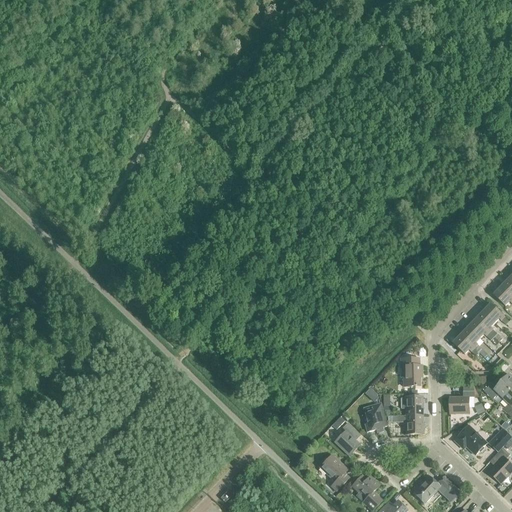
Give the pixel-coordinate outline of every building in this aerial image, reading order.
[(511,283),(509,281),(502,288),(511,298),(511,283)] [(511,298),(502,288),(494,297),(505,308),(510,304),(511,305),(511,298)] [(491,306),(483,314),(495,325),(499,321),(501,323),(502,323),(506,327),(509,324),(505,319),(491,306)] [(483,314),(476,322),(494,339),(497,336),(493,332),(491,329),(495,325),(483,314)] [(476,322),(467,330),(480,340),(484,336),(486,339),(487,338),(491,342),(494,339),(476,322)] [(467,330),(460,338),(479,355),(482,352),(478,348),(478,347),(476,345),(480,340),(467,330)] [(497,336),(494,339),(496,342),(499,344),(502,341),(497,336)] [(479,355),(460,338),(453,345),(465,356),(469,352),(471,354),(472,354),(476,358),(479,355)] [(400,361),(400,368),(402,368),(403,388),(419,388),(419,374),(421,374),(421,367),(418,367),(418,360),(400,361)] [(499,395),(504,400),(511,391),(511,378),(509,376),(498,387),(494,383),(484,393),(493,401),(499,395)] [(450,399),(451,415),(470,415),(469,399),(475,398),(475,393),(474,393),(474,388),(463,388),(463,393),(464,399),(450,399)] [(375,395),(371,399),(375,403),(379,398),(375,395)] [(405,410),(405,418),(422,418),(422,398),(405,399),(401,399),(401,410),(405,410)] [(364,426),(367,434),(376,431),(377,434),(383,432),(379,418),(384,416),(381,405),(369,408),(363,409),(365,415),(367,425),(364,426)] [(482,405),(475,408),(479,416),(486,413),(482,405)] [(405,417),(396,417),(396,424),(405,424),(405,436),(422,436),(422,418),(405,418),(405,417)] [(342,429),(345,432),(334,443),(349,457),(360,446),(355,442),(360,436),(347,424),(342,429)] [(506,424),(502,428),(503,429),(506,432),(510,428),(506,424)] [(455,442),(460,447),(463,444),(475,457),(487,444),(469,427),(455,442)] [(493,460),(498,464),(489,474),(501,485),(511,472),(511,466),(506,461),(510,456),(503,449),(511,439),(511,437),(506,432),(503,429),(488,445),(498,454),(493,460)] [(319,469),(335,484),(331,488),(336,493),(344,483),(340,479),(347,471),(331,456),(319,469)] [(351,487),(359,495),(356,498),(371,511),(372,511),(381,503),(372,494),(378,488),(369,479),(365,482),(361,478),(351,487)] [(428,478),(412,495),(423,505),(436,491),(441,496),(450,505),(459,495),(452,488),(446,493),(440,487),(439,489),(428,478)] [(442,478),(437,484),(440,487),(446,493),(452,488),(442,478)] [(221,500),(225,504),(234,495),(233,494),(229,491),(221,500)] [(379,511),(406,511),(397,503),(389,511),(385,506),(379,511)]
